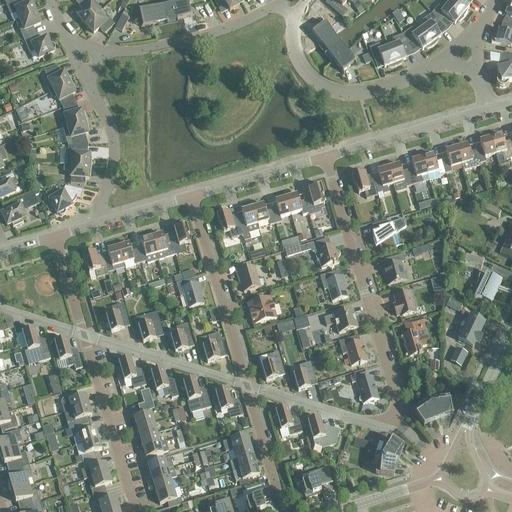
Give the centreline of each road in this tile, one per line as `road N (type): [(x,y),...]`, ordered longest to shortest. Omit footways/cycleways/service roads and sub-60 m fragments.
road 1 (residential): [(385,423),(397,399),(324,157)]
road 2 (residential): [(454,60),(380,87),(327,87),(297,56),(296,16)]
road 3 (residential): [(247,384),(192,195)]
road 4 (residential): [(137,511),(83,334)]
road 5 (residential): [(277,4),(223,31),(102,55)]
road 6 (residential): [(247,384),(83,334)]
road 7 (residential): [(324,157),(483,109)]
road 8 (residential): [(385,423),(247,384)]
road 9 (residential): [(101,221),(114,140),(91,88)]
road 10 (residential): [(192,195),(324,157)]
road 11 (residential): [(284,511),(247,384)]
